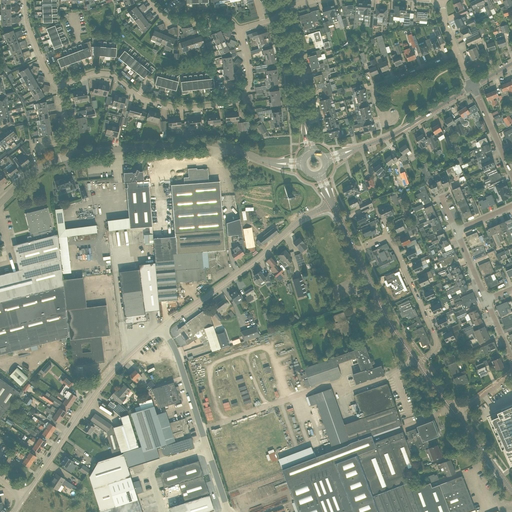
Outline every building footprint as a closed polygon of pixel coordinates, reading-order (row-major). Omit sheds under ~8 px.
[(460,16),(465,14),(464,14),(467,13),(468,13),(466,9),(465,10),(464,9),(463,5),(462,3),(464,2),(462,0),(459,0),(458,0),(459,2),(453,5),(457,12),(458,12),(459,12),(459,13),(460,16)] [(476,0),(471,3),(476,14),(481,12),(480,10),(483,8),(482,5),(485,4),(482,0),(476,0)] [(486,0),(488,5),(493,15),(496,13),(489,0),(486,0)] [(510,7),(506,0),(505,0),(503,1),(505,6),(500,8),(501,11),(510,7)] [(354,19),(354,24),(354,25),(353,29),(355,29),(357,27),(357,26),(358,26),(358,21),(363,22),(364,17),(365,3),(359,3),(358,11),(360,11),(360,14),(355,13),(354,19)] [(371,4),(365,3),(364,17),(369,18),(368,26),(373,26),(373,19),(373,16),(370,15),(371,4)] [(128,13),(131,17),(145,6),(143,4),(137,9),(135,7),(128,13)] [(334,5),(328,7),(333,23),(338,21),(340,28),(344,27),(342,19),(340,14),(337,15),(334,5)] [(350,25),(354,24),(354,19),(353,5),(343,6),(343,15),(346,15),(346,17),(348,17),(348,22),(349,22),(350,25)] [(488,5),(484,7),(487,14),(476,20),(477,22),(488,17),(490,16),(491,16),(492,15),(493,15),(488,5)] [(132,23),(134,21),(142,15),(141,13),(147,9),(145,6),(131,17),(129,19),(132,23)] [(399,21),(400,18),(400,6),(394,6),(393,17),(390,17),(389,23),(393,23),(393,20),(399,21)] [(400,6),(400,18),(404,18),(403,27),(409,25),(410,18),(410,13),(406,13),(407,7),(400,6)] [(329,21),(327,22),(329,27),(334,25),(333,23),(328,7),(322,9),(325,16),(327,15),(329,21)] [(503,11),(504,16),(511,14),(511,9),(511,7),(503,11)] [(383,18),(383,23),(386,23),(387,9),(377,8),(376,17),(383,18)] [(311,13),(299,16),(303,30),(308,29),(312,28),(313,28),(315,28),(315,27),(314,23),(317,22),(317,20),(321,19),(318,10),(314,11),(311,12),(311,13)] [(134,21),(138,26),(152,15),(150,12),(144,17),(142,15),(134,21)] [(416,21),(427,22),(428,13),(417,12),(416,21)] [(152,15),(138,26),(144,33),(147,30),(151,25),(151,24),(151,25),(149,23),(149,24),(147,22),(153,17),(152,15)] [(461,18),(455,20),(455,21),(456,24),(455,24),(457,28),(458,27),(458,28),(463,26),(466,24),(466,23),(465,21),(467,19),(465,16),(461,18)] [(326,33),(329,42),(331,41),(332,41),(330,34),(329,32),(330,32),(329,27),(327,22),(323,23),(326,33)] [(500,27),(502,33),(509,31),(507,25),(500,27)] [(46,29),(48,34),(57,31),(62,29),(61,27),(56,29),(55,26),(46,29)] [(156,42),(160,44),(164,35),(161,34),(160,31),(166,29),(164,26),(159,29),(160,31),(160,32),(156,42)] [(437,38),(441,36),(437,26),(432,26),(435,32),(434,32),(437,38)] [(160,44),(165,46),(170,36),(173,35),(170,29),(167,30),(170,35),(167,36),(164,35),(160,44)] [(196,29),(193,30),(198,47),(204,45),(201,36),(198,37),(196,29)] [(466,37),(467,40),(479,34),(479,35),(481,34),(480,32),(479,30),(477,31),(477,30),(472,33),(470,32),(469,29),(460,32),(461,34),(460,34),(462,37),(463,38),(466,37)] [(4,34),(6,39),(22,33),(21,30),(14,33),(13,31),(4,34)] [(193,39),(190,39),(193,49),(198,47),(193,30),(190,31),(193,39)] [(48,34),(50,39),(59,36),(63,34),(63,32),(58,34),(57,31),(48,34)] [(150,40),(156,42),(160,32),(160,31),(157,32),(154,31),(150,40)] [(211,35),(214,40),(224,36),(224,35),(222,34),(220,31),(211,35)] [(330,47),(329,42),(323,43),(320,31),(305,36),(306,40),(309,39),(310,42),(313,41),(314,43),(316,48),(324,46),(324,49),(330,47)] [(267,32),(259,34),(258,32),(252,34),(253,39),(258,37),(261,45),(270,42),(267,32)] [(6,39),(8,45),(13,42),(17,41),(16,39),(23,36),(22,33),(6,39)] [(186,33),(183,34),(188,51),(193,49),(190,39),(188,40),(186,33)] [(214,40),(216,45),(225,41),(223,38),(224,36),(229,38),(230,35),(225,33),(224,35),(224,36),(214,40)] [(188,51),(183,34),(180,35),(182,41),(183,40),(183,42),(178,43),(178,48),(179,48),(181,53),(188,51)] [(479,34),(467,40),(466,41),(468,47),(469,46),(470,50),(468,51),(472,60),(480,57),(479,55),(486,52),(483,47),(481,48),(481,49),(478,51),(477,50),(479,49),(476,43),(482,41),(479,35),(479,34)] [(170,36),(165,46),(164,49),(169,51),(174,39),(171,38),(173,35),(170,36)] [(382,53),(384,57),(388,56),(382,35),(376,37),(381,54),(382,53)] [(50,39),(52,45),(61,41),(65,39),(65,37),(60,39),(59,36),(50,39)] [(496,38),(499,48),(507,46),(503,36),(501,36),(500,36),(496,38)] [(484,38),(488,51),(496,49),(494,42),(490,43),(489,39),(488,37),(484,38)] [(430,39),(427,40),(430,49),(433,48),(434,51),(441,48),(440,45),(437,39),(431,41),(430,39)] [(7,48),(8,50),(26,43),(25,40),(18,43),(17,41),(13,42),(8,45),(9,47),(7,48)] [(216,45),(218,50),(228,45),(231,46),(233,41),(230,40),(229,43),(227,42),(226,43),(225,41),(216,45)] [(430,49),(427,40),(424,41),(425,44),(419,46),(422,56),(423,55),(429,53),(428,50),(430,49)] [(61,41),(52,45),(54,49),(67,44),(66,42),(62,44),(61,41)] [(85,48),(82,49),(86,58),(91,56),(88,48),(90,47),(89,42),(83,44),(85,48)] [(9,56),(11,55),(21,51),(20,49),(27,46),(26,43),(8,50),(7,51),(9,56)] [(80,50),(77,51),(81,60),(86,58),(82,49),(81,45),(78,45),(80,50)] [(221,57),(226,56),(231,54),(229,51),(228,49),(231,48),(231,46),(228,45),(218,50),(221,57)] [(75,52),(72,53),(76,62),(81,60),(77,51),(76,47),(73,47),(75,52)] [(263,58),(264,58),(274,55),(272,48),(265,50),(264,47),(259,48),(250,51),(251,54),(260,51),(261,51),(263,58)] [(70,54),(67,55),(71,64),(76,62),(72,53),(71,48),(68,49),(70,54)] [(415,59),(416,58),(413,51),(411,52),(410,48),(404,50),(405,52),(404,52),(406,58),(407,58),(408,61),(412,60),(413,60),(414,60),(415,59)] [(123,62),(129,55),(132,51),(130,49),(127,53),(124,51),(118,58),(123,62)] [(11,55),(13,60),(30,53),(29,50),(22,53),(21,51),(11,55)] [(65,56),(62,57),(66,66),(71,64),(67,55),(65,50),(63,51),(65,56)] [(310,64),(318,61),(323,60),(322,57),(320,50),(314,52),(315,55),(308,57),(310,64)] [(66,66),(62,57),(60,52),(58,53),(60,58),(57,59),(60,68),(66,66)] [(123,62),(127,65),(133,58),(136,54),(134,52),(131,56),(129,55),(123,62)] [(30,53),(13,60),(15,64),(25,61),(24,59),(31,56),(30,53)] [(222,58),(222,64),(233,63),(234,62),(232,61),(232,57),(231,54),(226,56),(227,58),(222,58)] [(397,58),(395,54),(391,56),(395,66),(403,63),(400,56),(397,58)] [(255,66),(256,69),(267,68),(267,64),(276,62),(274,55),(264,58),(265,61),(264,62),(264,64),(261,65),(255,66)] [(131,69),(137,61),(140,57),(138,56),(135,60),(133,58),(127,65),(131,69)] [(386,61),(383,62),(382,58),(378,60),(382,72),(389,69),(386,61)] [(131,69),(135,72),(141,65),(145,61),(143,59),(139,63),(137,61),(131,69)] [(371,65),(368,67),(369,70),(372,76),(379,73),(376,67),(377,66),(374,59),(370,61),(371,65)] [(222,64),(223,70),(233,69),(232,65),(234,63),(238,67),(240,65),(235,61),(234,62),(233,63),(222,64)] [(318,68),(319,72),(328,69),(327,64),(324,65),(324,63),(319,64),(318,61),(310,64),(312,70),(318,68)] [(135,72),(139,75),(145,68),(149,64),(147,63),(143,67),(141,65),(135,72)] [(145,68),(139,75),(144,79),(150,72),(151,73),(155,69),(151,66),(148,70),(145,68)] [(314,77),(316,83),(324,81),(328,80),(327,75),(330,74),(330,73),(335,72),(334,67),(328,69),(319,72),(320,75),(314,77)] [(19,72),(22,77),(31,72),(32,69),(29,70),(28,68),(19,72)] [(268,78),(278,77),(277,70),(268,71),(267,68),(256,69),(256,72),(265,71),(266,75),(265,75),(266,78),(268,78)] [(22,77),(25,82),(33,77),(32,75),(35,73),(38,73),(38,70),(32,69),(31,72),(22,77)] [(160,87),(162,78),(164,73),(161,72),(160,77),(157,76),(155,85),(160,87)] [(165,88),(168,79),(169,74),(167,73),(165,78),(162,78),(160,87),(165,88)] [(165,88),(170,89),(173,80),(174,75),(172,75),(170,80),(168,79),(165,88)] [(173,80),(170,89),(176,91),(179,77),(177,76),(176,81),(173,80)] [(24,89),(27,87),(37,81),(38,78),(35,80),(33,77),(25,82),(22,84),(24,89)] [(278,77),(268,78),(268,82),(267,82),(267,86),(270,86),(270,85),(279,84),(278,77)] [(27,87),(30,91),(39,87),(37,84),(40,82),(43,83),(44,80),(38,78),(37,81),(27,87)] [(324,81),(316,83),(317,90),(324,88),(326,95),(324,96),(332,94),(329,83),(325,84),(324,81)] [(98,95),(106,96),(107,97),(107,96),(109,86),(99,83),(98,85),(95,84),(93,94),(98,95)] [(508,96),(510,95),(511,95),(506,84),(501,86),(501,88),(499,89),(502,97),(507,95),(508,96)] [(30,91),(33,96),(42,91),(43,87),(40,89),(39,87),(30,91)] [(42,91),(33,96),(35,101),(44,96),(43,93),(45,92),(45,91),(48,92),(49,89),(43,87),(42,91)] [(355,94),(356,97),(366,94),(366,91),(365,92),(364,89),(359,90),(358,87),(352,89),(353,94),(355,94)] [(270,95),(270,99),(280,98),(279,91),(272,92),(272,89),(272,88),(265,89),(255,91),(256,94),(263,93),(268,92),(268,96),(270,95)] [(82,99),(82,101),(88,100),(87,92),(83,92),(83,90),(73,92),(74,100),(82,99)] [(496,90),(491,93),(493,99),(499,97),(496,90)] [(493,99),(491,93),(485,95),(489,104),(492,103),(493,105),(495,104),(494,101),(493,99)] [(352,98),(354,107),(363,105),(362,102),(367,100),(366,98),(367,98),(366,94),(356,97),(352,98)] [(0,106),(6,105),(12,104),(11,100),(8,101),(7,95),(0,97),(0,106)] [(121,116),(125,117),(128,103),(124,102),(125,98),(115,95),(114,98),(110,97),(108,105),(112,106),(122,109),(120,116),(121,116)] [(320,104),(321,107),(331,104),(330,101),(332,100),(331,95),(323,97),(325,97),(325,100),(320,101),(321,104),(320,104)] [(280,98),(270,99),(271,103),(269,103),(270,107),(272,107),(272,106),(281,105),(280,98)] [(328,111),(329,114),(336,112),(334,107),(332,107),(331,104),(321,107),(322,110),(323,110),(323,112),(328,111)] [(361,114),(361,115),(371,112),(370,109),(369,109),(369,106),(364,108),(363,105),(354,107),(357,116),(361,114)] [(38,111),(38,115),(48,113),(48,110),(55,109),(55,106),(35,110),(35,112),(38,111)] [(145,113),(141,112),(142,109),(131,106),(128,115),(136,117),(136,118),(143,120),(145,113)] [(461,121),(460,121),(462,124),(463,124),(464,125),(466,126),(468,124),(468,123),(467,121),(465,121),(464,119),(466,118),(467,119),(470,117),(469,116),(472,114),(473,115),(471,112),(469,109),(468,110),(466,107),(464,108),(457,112),(460,115),(461,115),(462,116),(459,118),(461,121)] [(91,109),(86,110),(87,117),(95,116),(95,111),(94,111),(94,109),(91,110),(91,109)] [(270,113),(271,121),(282,119),(281,112),(274,113),(274,109),(266,110),(266,111),(256,112),(257,115),(266,114),(270,113)] [(472,114),(469,116),(470,117),(470,118),(473,116),(476,121),(481,118),(479,115),(480,115),(476,109),(471,112),(473,115),(472,114)] [(0,116),(0,118),(0,119),(10,117),(9,114),(11,113),(10,110),(8,111),(0,112),(1,116),(0,116)] [(508,115),(503,119),(505,121),(503,123),(506,127),(511,125),(510,124),(511,122),(511,110),(508,112),(507,113),(508,115)] [(146,120),(157,123),(160,114),(149,111),(146,120)] [(225,114),(226,119),(226,122),(238,121),(237,112),(225,114)] [(325,121),(326,124),(336,122),(335,119),(336,118),(337,118),(336,112),(329,114),(330,117),(325,118),(325,121)] [(357,119),(358,125),(367,122),(367,119),(372,118),(371,115),(372,115),(371,112),(361,115),(362,118),(357,119)] [(207,115),(207,120),(207,124),(214,123),(214,125),(220,125),(219,116),(216,116),(215,114),(207,115)] [(187,118),(188,123),(188,127),(195,126),(196,129),(202,128),(201,116),(187,118)] [(456,131),(451,124),(455,122),(451,116),(444,121),(448,127),(450,131),(452,133),(456,131)] [(10,117),(0,119),(1,122),(2,121),(3,125),(7,124),(8,127),(14,125),(13,122),(11,122),(10,117)] [(39,120),(40,125),(50,124),(49,121),(57,120),(57,117),(39,120)] [(76,119),(77,126),(78,125),(80,133),(91,131),(90,126),(87,127),(85,117),(76,119)] [(176,127),(176,129),(180,129),(181,132),(185,131),(184,123),(180,124),(180,118),(168,119),(169,129),(173,128),(173,127),(176,127)] [(282,119),(271,121),(272,128),(275,128),(274,127),(284,126),(282,119)] [(333,128),(334,131),(334,132),(340,130),(339,124),(337,125),(336,122),(326,124),(326,127),(327,127),(328,130),(333,128)] [(367,122),(358,125),(359,128),(363,127),(365,133),(369,132),(369,131),(375,130),(374,127),(375,127),(374,123),(368,125),(367,122)] [(255,124),(259,130),(259,129),(262,134),(266,132),(262,124),(260,125),(258,123),(255,124)] [(438,124),(431,129),(435,134),(432,136),(433,139),(434,142),(435,142),(439,147),(445,144),(442,138),(439,140),(437,137),(444,133),(442,131),(442,130),(438,124)] [(465,134),(461,124),(456,125),(458,131),(460,130),(462,135),(465,134)] [(106,131),(105,136),(110,137),(110,136),(110,135),(112,135),(112,136),(117,137),(118,132),(119,127),(108,125),(106,131)] [(58,128),(41,131),(42,136),(52,134),(51,132),(59,130),(58,128)] [(8,131),(6,132),(12,141),(17,137),(11,129),(8,131)] [(334,132),(334,131),(329,133),(330,136),(331,138),(337,137),(337,138),(342,137),(340,130),(334,132)] [(6,132),(1,136),(8,144),(12,141),(6,132)] [(426,147),(423,142),(427,140),(423,134),(415,139),(419,144),(418,145),(421,151),(426,147)] [(481,147),(489,144),(488,143),(489,143),(488,140),(487,140),(486,138),(478,141),(481,147)] [(428,141),(431,150),(436,148),(433,139),(428,141)] [(491,150),(489,144),(481,147),(473,150),(477,159),(477,158),(481,157),(480,154),(483,152),(484,153),(491,150)] [(19,148),(23,154),(27,150),(23,145),(19,148)] [(407,153),(410,151),(406,145),(399,150),(403,155),(400,157),(405,169),(410,167),(407,157),(409,156),(407,153)] [(15,157),(13,159),(15,162),(19,167),(21,165),(23,168),(30,163),(24,154),(20,157),(17,160),(15,157)] [(385,160),(388,164),(389,166),(394,162),(395,163),(398,161),(393,154),(385,160)] [(5,163),(8,161),(11,165),(13,164),(15,162),(10,155),(8,156),(7,155),(2,159),(5,163)] [(495,166),(492,158),(491,159),(489,156),(480,161),(484,170),(485,170),(494,166),(495,166)] [(378,175),(379,178),(384,176),(383,175),(386,173),(384,170),(379,164),(376,167),(375,167),(374,168),(374,169),(373,169),(378,175)] [(5,169),(3,170),(6,175),(9,173),(11,177),(19,172),(15,168),(13,165),(6,170),(5,169)] [(485,170),(484,170),(482,171),(483,174),(487,173),(489,176),(488,179),(484,181),(486,185),(501,178),(500,175),(499,175),(496,168),(495,169),(494,166),(485,170)] [(175,237),(153,238),(155,262),(156,272),(156,276),(158,296),(158,301),(177,300),(175,282),(201,280),(206,280),(206,273),(216,272),(214,251),(224,250),(224,245),(220,186),(219,182),(208,182),(207,169),(197,170),(196,168),(188,169),(188,177),(184,178),(184,184),(171,185),(171,190),(175,237)] [(132,172),(124,173),(124,178),(125,183),(126,183),(127,188),(126,188),(129,218),(129,228),(149,227),(152,226),(149,186),(148,180),(148,181),(137,182),(143,181),(143,177),(142,172),(138,172),(139,171),(136,170),(135,172),(134,172),(133,173),(132,173),(132,172)] [(405,171),(400,173),(404,185),(409,183),(405,171)] [(427,177),(425,179),(424,179),(425,181),(430,179),(432,184),(429,185),(433,193),(438,190),(435,183),(434,180),(432,175),(431,176),(427,177)] [(444,175),(440,177),(444,188),(450,185),(447,177),(445,178),(444,175)] [(458,178),(459,181),(461,184),(467,182),(464,175),(458,178)] [(54,181),(56,186),(58,191),(69,187),(71,190),(76,189),(72,176),(60,180),(60,179),(54,181)] [(440,177),(434,180),(435,183),(438,190),(444,188),(440,177)] [(365,180),(368,189),(375,187),(372,178),(365,180)] [(493,188),(495,187),(498,193),(500,192),(503,200),(507,198),(508,198),(507,197),(511,196),(505,182),(500,185),(498,182),(488,186),(488,187),(485,189),(486,191),(489,190),(490,192),(494,190),(493,188)] [(343,189),(346,196),(352,193),(353,195),(360,192),(357,185),(353,187),(352,185),(350,186),(343,189)] [(452,190),(455,196),(462,193),(466,191),(469,190),(467,186),(464,187),(465,189),(461,190),(460,187),(452,190)] [(80,189),(81,192),(80,192),(82,199),(88,197),(84,187),(79,189),(80,189)] [(415,195),(418,200),(420,199),(422,202),(423,201),(424,205),(431,202),(425,187),(419,189),(421,192),(415,195)] [(455,196),(457,202),(465,198),(462,193),(455,196)] [(359,205),(362,203),(358,194),(354,196),(356,199),(349,202),(352,208),(359,205)] [(482,200),(478,201),(482,210),(486,208),(485,207),(489,205),(490,206),(495,204),(491,194),(485,197),(486,199),(483,201),(482,200)] [(391,196),(394,205),(399,204),(395,195),(391,196)] [(402,201),(402,203),(405,202),(405,200),(406,199),(404,195),(397,198),(399,202),(402,201)] [(457,202),(460,207),(467,204),(465,198),(457,202)] [(359,206),(361,210),(373,204),(371,201),(359,206)] [(460,207),(462,213),(470,210),(467,204),(460,207)] [(427,214),(427,215),(434,211),(432,205),(424,209),(422,210),(424,215),(427,214)] [(377,209),(380,215),(382,219),(386,217),(386,218),(393,215),(393,214),(394,213),(393,209),(391,210),(389,206),(386,208),(385,206),(377,209)] [(5,274),(0,274),(0,354),(61,339),(62,342),(67,341),(66,337),(69,337),(63,280),(60,260),(57,234),(52,236),(51,231),(38,234),(38,232),(52,228),(48,213),(47,208),(25,214),(30,234),(33,234),(34,240),(32,241),(31,236),(27,237),(28,242),(26,242),(12,246),(19,270),(9,273),(8,270),(6,270),(4,271),(5,274)] [(470,210),(462,213),(465,219),(475,215),(474,212),(471,213),(470,210)] [(427,215),(429,220),(437,217),(434,211),(427,215)] [(364,214),(356,218),(359,224),(367,221),(367,220),(369,219),(367,214),(364,215),(364,214)] [(428,223),(430,227),(439,223),(437,217),(429,220),(418,225),(419,228),(428,223)] [(405,224),(402,218),(399,220),(398,219),(398,220),(395,221),(397,225),(394,226),(397,232),(405,229),(407,228),(405,224)] [(226,223),(227,236),(237,235),(238,237),(243,237),(240,219),(226,223)] [(368,227),(362,230),(365,237),(372,233),(372,234),(376,233),(374,227),(376,226),(374,221),(367,224),(368,227)] [(505,222),(499,224),(503,233),(506,232),(507,234),(510,240),(511,239),(511,237),(510,234),(505,222)] [(430,227),(429,227),(430,230),(433,228),(434,232),(442,229),(439,223),(430,227)] [(499,224),(493,227),(500,242),(503,241),(500,234),(503,233),(499,224)] [(246,228),(243,229),(246,249),(255,247),(253,237),(251,227),(246,228)] [(256,242),(259,247),(262,245),(278,233),(274,227),(263,236),(261,234),(256,238),(258,240),(256,242)] [(500,242),(493,227),(488,229),(491,236),(494,234),(498,243),(500,242)] [(429,232),(426,233),(424,229),(420,231),(423,238),(430,235),(429,232)] [(108,233),(110,248),(122,247),(121,244),(129,243),(129,239),(132,239),(131,231),(108,233)] [(434,244),(446,239),(444,233),(437,236),(438,239),(431,242),(433,245),(434,244)] [(472,249),(478,247),(479,246),(478,244),(481,242),(477,233),(467,237),(469,241),(468,241),(470,247),(471,247),(472,249)] [(153,234),(144,235),(145,243),(153,242),(153,234)] [(408,248),(411,246),(417,244),(416,240),(411,242),(408,236),(400,239),(403,246),(407,244),(408,248)] [(299,238),(293,243),(301,252),(307,247),(299,238)] [(446,239),(434,244),(435,248),(439,246),(440,249),(449,245),(448,242),(449,242),(448,239),(447,240),(446,239)] [(417,244),(411,246),(413,250),(406,253),(409,259),(417,255),(416,252),(421,250),(418,243),(417,244)] [(234,253),(231,255),(235,260),(238,258),(239,259),(242,257),(241,256),(244,254),(238,245),(232,250),(234,253)] [(478,247),(472,249),(471,249),(474,255),(475,255),(477,259),(487,255),(485,250),(482,245),(479,246),(478,247)] [(372,251),(379,267),(392,261),(387,250),(384,251),(382,247),(372,251)] [(437,259),(438,262),(456,254),(453,248),(446,252),(445,249),(441,251),(443,257),(441,258),(441,257),(437,259)] [(278,260),(285,268),(288,265),(287,264),(291,260),(289,257),(290,256),(285,250),(278,256),(280,259),(278,260)] [(504,251),(496,254),(499,261),(507,257),(506,255),(504,252),(504,251)] [(295,255),(298,267),(304,265),(303,259),(300,260),(298,254),(295,255)] [(456,254),(438,262),(439,264),(441,263),(442,267),(459,260),(456,254)] [(422,266),(427,263),(426,260),(430,258),(429,255),(418,260),(419,263),(412,266),(415,273),(423,269),(422,266)] [(269,269),(274,274),(273,274),(276,278),(283,271),(280,267),(278,269),(275,265),(277,263),(271,257),(266,261),(271,267),(269,269)] [(483,276),(484,278),(491,275),(490,273),(494,271),(489,261),(479,265),(481,270),(480,270),(483,276)] [(119,272),(122,296),(123,303),(125,316),(124,316),(124,317),(125,317),(126,323),(132,323),(132,324),(136,323),(136,322),(146,321),(146,320),(145,316),(145,312),(159,310),(158,301),(158,296),(156,276),(156,272),(155,262),(139,264),(139,269),(119,272)] [(447,274),(448,277),(461,272),(460,269),(461,269),(459,266),(458,266),(451,269),(452,272),(450,273),(447,274)] [(256,279),(255,280),(254,282),(256,284),(257,284),(258,283),(259,283),(264,280),(267,287),(272,286),(268,273),(263,275),(260,271),(253,276),(256,279)] [(419,280),(421,286),(430,283),(428,279),(433,277),(432,274),(430,271),(424,274),(425,277),(419,280)] [(452,278),(454,281),(463,277),(461,272),(448,277),(449,280),(452,278)] [(393,278),(386,281),(388,285),(392,283),(396,293),(405,288),(398,274),(393,276),(393,278)] [(491,275),(484,278),(486,284),(487,284),(489,288),(499,284),(497,279),(493,281),(491,275)] [(110,335),(106,305),(101,306),(86,307),(83,277),(63,280),(69,337),(72,361),(73,366),(73,365),(84,363),(84,365),(87,364),(87,363),(91,362),(91,364),(94,363),(94,362),(103,361),(100,339),(102,339),(101,336),(110,335)] [(301,277),(292,279),(298,297),(301,296),(307,295),(305,289),(304,285),(301,277)] [(445,289),(446,292),(466,283),(463,277),(454,281),(455,284),(445,289)] [(426,296),(425,297),(426,300),(427,299),(428,300),(432,298),(435,297),(433,293),(438,290),(438,289),(440,288),(440,290),(443,288),(441,283),(432,286),(428,288),(429,291),(425,293),(426,296)] [(466,283),(446,292),(448,295),(460,289),(461,292),(468,289),(466,283)] [(247,296),(243,298),(246,304),(254,299),(250,294),(254,292),(252,288),(244,292),(247,296)] [(238,302),(237,301),(240,298),(241,299),(243,297),(242,296),(240,293),(238,294),(236,291),(229,295),(235,304),(238,302)] [(464,304),(475,298),(473,292),(461,297),(463,301),(461,302),(460,301),(454,304),(455,307),(461,305),(464,303),(464,304)] [(431,307),(434,315),(443,311),(442,308),(445,307),(443,303),(449,301),(447,296),(434,302),(435,305),(431,307)] [(454,313),(456,316),(466,312),(465,310),(466,309),(478,304),(475,298),(464,304),(464,303),(461,305),(463,309),(454,313)] [(214,306),(218,312),(227,306),(223,300),(214,306)] [(418,315),(415,309),(413,310),(408,300),(398,305),(401,312),(400,312),(402,318),(407,315),(406,315),(409,313),(411,319),(415,317),(416,318),(415,318),(417,322),(414,323),(415,327),(422,324),(418,317),(417,316),(418,315)] [(498,311),(501,317),(508,314),(507,313),(505,308),(509,306),(507,302),(497,306),(499,310),(498,311)] [(209,344),(211,351),(220,348),(207,309),(186,325),(188,328),(190,327),(195,334),(203,327),(204,329),(209,344)] [(468,314),(471,320),(480,316),(479,316),(480,315),(479,312),(478,313),(477,310),(477,309),(470,312),(468,314)] [(441,319),(437,321),(440,328),(449,324),(447,320),(451,318),(449,315),(454,313),(453,310),(439,316),(441,319)] [(213,314),(218,320),(222,318),(217,312),(213,314)] [(331,323),(334,331),(341,328),(343,333),(344,332),(345,336),(348,335),(348,336),(349,335),(349,334),(351,333),(352,334),(344,312),(333,315),(335,322),(331,323)] [(508,314),(501,317),(504,325),(505,324),(507,329),(511,326),(511,318),(511,315),(509,316),(508,313),(507,313),(508,314)] [(462,329),(463,333),(474,328),(473,326),(483,322),(482,322),(480,316),(471,320),(470,320),(471,322),(472,325),(462,329)] [(209,344),(204,329),(203,327),(195,334),(190,327),(188,328),(186,325),(185,324),(178,329),(185,340),(185,341),(187,345),(198,337),(202,342),(203,343),(203,345),(209,344)] [(458,325),(449,328),(451,332),(443,335),(447,342),(452,340),(455,339),(455,340),(461,337),(458,330),(461,329),(459,324),(458,325)] [(241,331),(244,341),(260,335),(256,326),(241,331)] [(419,339),(418,339),(419,341),(419,340),(420,342),(423,341),(425,346),(430,343),(423,327),(413,331),(415,334),(416,334),(419,339)] [(474,339),(477,337),(487,333),(484,327),(475,331),(474,328),(463,333),(464,337),(472,334),(474,339)] [(224,330),(216,333),(221,349),(229,346),(224,330)] [(487,333),(477,337),(479,343),(490,338),(487,333)] [(494,360),(492,361),(496,370),(504,367),(500,358),(501,357),(494,342),(481,347),(485,355),(495,350),(497,355),(492,357),(494,360)] [(329,380),(339,376),(341,375),(337,364),(356,357),(361,371),(353,374),(356,384),(367,380),(369,379),(370,380),(385,374),(383,371),(384,370),(383,369),(381,365),(373,368),(372,368),(373,367),(372,367),(370,363),(371,363),(365,347),(304,368),(308,379),(311,386),(329,380)] [(266,352),(258,354),(260,360),(262,367),(269,365),(266,352)] [(455,362),(457,362),(454,355),(444,359),(446,365),(446,366),(448,365),(454,379),(455,378),(457,385),(457,386),(468,382),(469,383),(465,374),(461,375),(455,362)] [(477,368),(479,372),(481,377),(488,374),(487,372),(491,371),(489,365),(482,368),(481,366),(477,368)] [(270,366),(263,368),(265,375),(268,382),(267,382),(270,389),(276,387),(270,366)] [(9,376),(20,386),(28,377),(17,367),(9,376)] [(139,381),(137,378),(140,375),(135,370),(129,376),(136,383),(139,381)] [(73,382),(66,376),(61,380),(69,387),(73,382)] [(0,419),(19,392),(0,378),(0,419)] [(146,388),(149,391),(151,389),(150,389),(155,385),(150,380),(146,384),(148,386),(146,388)] [(178,401),(174,388),(175,387),(173,382),(152,389),(158,408),(174,403),(173,402),(178,401)] [(350,443),(347,445),(372,435),(402,425),(387,384),(354,395),(362,418),(344,424),(331,388),(308,396),(311,406),(317,404),(332,446),(349,440),(350,443)] [(113,410),(120,417),(128,414),(127,412),(128,411),(121,404),(126,398),(129,394),(128,394),(131,391),(124,385),(120,390),(118,392),(116,390),(111,396),(119,403),(113,410)] [(61,391),(59,393),(73,402),(76,397),(72,394),(70,393),(71,392),(67,389),(65,393),(61,391)] [(73,402),(58,393),(56,395),(62,399),(65,400),(63,404),(69,408),(73,402)] [(51,404),(54,401),(49,398),(44,394),(41,397),(51,404)] [(54,401),(60,405),(62,402),(51,395),(49,398),(54,401)] [(24,402),(29,406),(32,400),(27,397),(24,402)] [(226,406),(222,408),(223,412),(239,408),(237,402),(226,406)] [(499,416),(491,420),(495,428),(497,427),(498,430),(496,430),(498,435),(500,434),(501,436),(499,437),(501,442),(503,441),(504,443),(502,444),(510,462),(511,461),(511,404),(505,407),(506,409),(497,413),(499,416)] [(52,406),(50,409),(62,418),(66,412),(59,408),(58,410),(52,406)] [(159,424),(154,406),(140,410),(130,413),(141,447),(143,452),(156,448),(165,444),(166,444),(159,424)] [(263,417),(276,413),(274,407),(261,412),(263,417)] [(62,418),(50,409),(48,413),(53,416),(52,419),(59,423),(62,418)] [(106,432),(107,439),(108,438),(112,455),(120,452),(113,427),(111,425),(95,414),(90,420),(106,431),(106,433),(106,432)] [(122,424),(113,427),(120,452),(138,447),(128,414),(120,417),(122,424)] [(166,444),(165,444),(166,445),(160,447),(163,454),(166,456),(194,447),(185,418),(169,423),(169,421),(159,424),(166,444)] [(438,430),(445,429),(443,424),(440,425),(438,418),(435,419),(438,430)] [(40,425),(52,433),(56,427),(47,422),(45,423),(39,420),(37,423),(38,424),(40,425)] [(106,440),(107,439),(106,432),(104,431),(95,425),(94,427),(88,423),(83,430),(90,434),(92,431),(100,436),(106,440)] [(52,433),(40,425),(39,428),(41,429),(41,430),(43,431),(41,434),(48,438),(52,433)] [(413,511),(392,454),(433,438),(428,426),(428,425),(427,425),(426,425),(387,440),(389,446),(246,500),(250,511),(413,511)] [(16,440),(26,447),(28,444),(18,437),(16,440)] [(33,437),(31,439),(42,447),(46,442),(39,437),(37,441),(35,439),(33,437)] [(42,447),(31,439),(29,438),(27,442),(33,447),(32,449),(38,453),(42,447)] [(428,453),(431,461),(433,460),(442,457),(437,445),(425,450),(427,454),(428,453)] [(89,477),(100,511),(141,511),(136,494),(142,492),(139,481),(132,483),(128,468),(159,458),(156,448),(143,452),(141,447),(123,452),(123,454),(110,457),(98,461),(98,462),(93,469),(89,477)] [(267,451),(268,454),(266,455),(267,460),(271,459),(272,462),(278,460),(274,449),(267,451)] [(23,451),(21,454),(23,456),(26,458),(32,462),(36,456),(29,452),(27,455),(25,454),(25,453),(23,451)] [(23,456),(21,454),(18,453),(17,455),(24,460),(22,463),(28,468),(32,462),(26,458),(23,456)] [(65,456),(60,464),(64,466),(63,467),(68,471),(73,462),(71,461),(71,460),(70,459),(65,456)] [(441,471),(444,470),(453,466),(450,460),(436,465),(438,470),(441,469),(441,471)] [(198,461),(159,473),(164,488),(178,483),(184,502),(169,507),(170,511),(207,511),(214,510),(198,461)] [(416,464),(418,470),(425,467),(422,461),(416,464)] [(79,471),(86,475),(90,469),(83,465),(79,471)] [(453,466),(444,470),(445,473),(446,473),(447,476),(456,473),(453,466)] [(54,478),(52,481),(49,485),(60,492),(64,487),(61,485),(63,486),(64,485),(70,489),(73,485),(65,480),(56,474),(54,478)] [(428,477),(430,483),(439,479),(437,474),(434,475),(434,474),(428,477)] [(419,511),(466,511),(475,509),(462,476),(432,487),(430,483),(411,490),(419,511)] [(496,497),(499,495),(489,483),(487,485),(496,497)]
